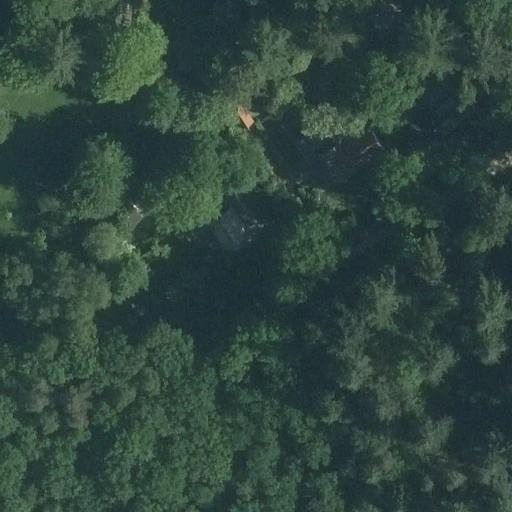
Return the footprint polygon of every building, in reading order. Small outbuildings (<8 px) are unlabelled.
[(383,0),(357,0),(353,8),(391,28),(401,10),(383,0)] [(15,26),(1,55),(0,56),(0,67),(7,71),(12,62),(14,63),(29,33),(15,26)] [(472,106),(465,98),(466,96),(466,95),(466,94),(466,92),(466,91),(465,90),(465,89),(464,88),(463,87),(462,86),(460,86),(459,85),(457,85),(456,85),(455,86),(453,86),(445,76),(423,95),(433,106),(426,113),(443,132),(472,106)] [(240,99),(225,108),(239,129),(254,119),(240,99)] [(306,136),(296,142),(308,162),(319,156),(319,157),(321,156),(334,178),(356,165),(355,162),(382,146),(370,126),(350,138),(349,138),(339,123),(310,141),(309,140),(306,136)] [(251,229),(247,222),(245,219),(251,216),(228,178),(196,197),(204,210),(195,216),(214,248),(223,242),(225,245),(251,229)] [(174,237),(187,235),(185,223),(172,225),(174,237)] [(0,284),(0,291),(16,321),(34,312),(15,277),(0,284)]
